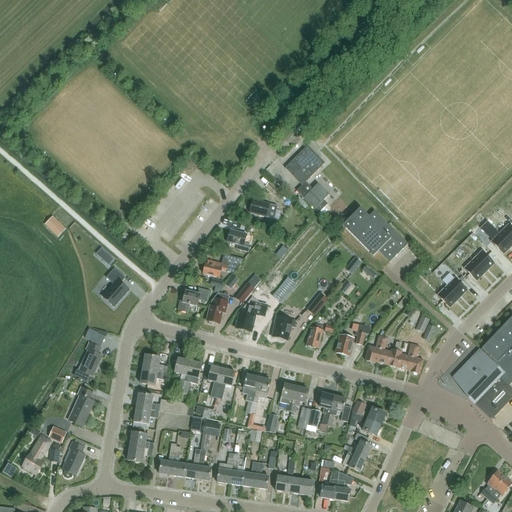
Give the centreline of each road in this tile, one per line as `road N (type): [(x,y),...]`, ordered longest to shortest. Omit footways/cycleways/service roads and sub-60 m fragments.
road 1 (residential): [(423,393),(136,321)]
road 2 (residential): [(136,321),(267,149)]
road 3 (residential): [(278,511),(102,489)]
road 4 (residential): [(102,489),(136,321)]
road 5 (residential): [(423,393),(450,343),(511,279)]
road 6 (residential): [(370,511),(423,393)]
